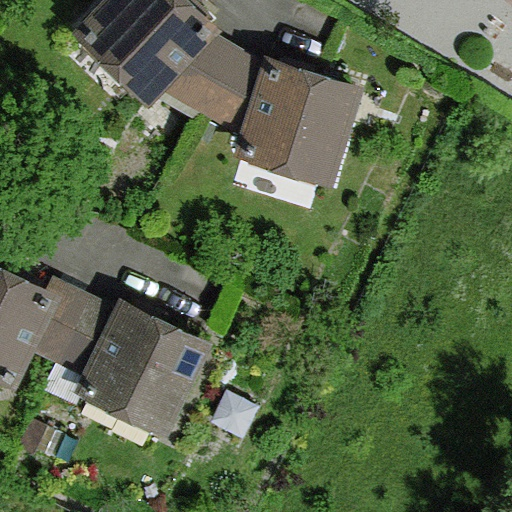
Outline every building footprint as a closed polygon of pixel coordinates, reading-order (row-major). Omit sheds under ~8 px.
[(161,78),(206,31),(212,23),(187,0),(112,0),(86,28),(149,89),(161,78)] [(206,31),(161,78),(206,104),(237,50),(206,31)] [(237,50),(206,104),(250,130),(270,68),(237,50)] [(272,59),(270,68),(250,130),(247,146),(331,172),(355,85),(310,71),(272,59)] [(30,340),(51,292),(0,267),(0,366),(14,373),(30,340)] [(56,280),(51,292),(30,340),(63,354),(89,297),(56,280)] [(120,313),(89,297),(63,354),(94,370),(120,313)] [(125,302),(120,313),(94,370),(87,384),(167,422),(204,340),(125,302)]
